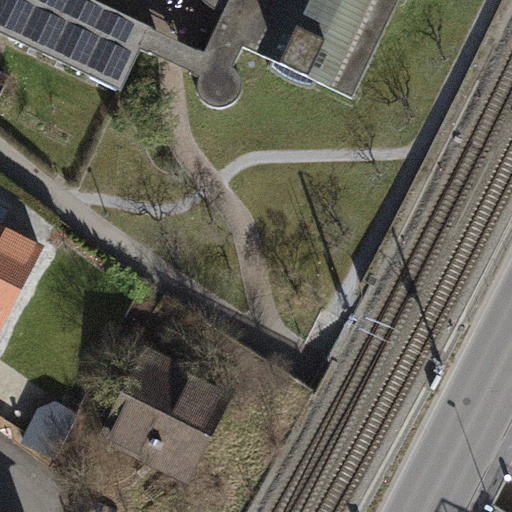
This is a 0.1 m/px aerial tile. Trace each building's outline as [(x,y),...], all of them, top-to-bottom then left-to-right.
[(0,0),(0,33),(121,90),(140,50),(142,46),(140,45),(149,26),(134,18),(135,16),(125,7),(115,0),(114,0),(0,0)] [(227,0),(228,1),(204,52),(202,56),(205,57),(196,77),(198,77),(197,87),(199,96),(206,104),(216,108),(226,108),(236,102),(241,94),(243,84),(240,74),(233,68),(243,48),(271,61),(268,66),(278,75),(290,82),(302,86),(315,88),(317,82),(352,99),(398,0),(227,0)] [(140,50),(196,77),(205,57),(202,56),(204,52),(149,26),(140,45),(142,46),(140,50)] [(0,325),(39,250),(0,229),(0,325)] [(227,395),(148,354),(106,435),(148,457),(153,447),(190,467),(227,395)]
